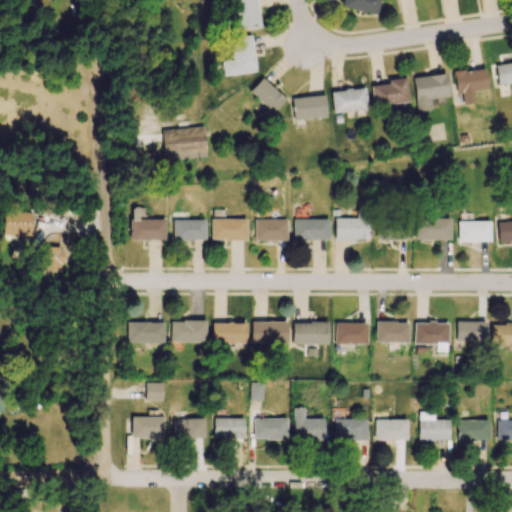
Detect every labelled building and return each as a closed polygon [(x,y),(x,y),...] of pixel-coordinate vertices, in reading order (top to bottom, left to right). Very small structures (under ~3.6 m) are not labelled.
[(259,26),(254,0),(232,0),(237,30),(259,26)] [(374,15),(378,0),(341,0),(339,6),(374,15)] [(221,61),(222,75),(254,72),(251,36),(229,38),(231,60),(221,61)] [(497,84),(511,82),(511,62),(495,63),(497,84)] [(452,72),(455,96),(473,95),(472,91),(486,89),(484,68),(452,72)] [(448,96),(444,73),(412,78),(417,111),(430,109),(429,99),(448,96)] [(408,101),(404,77),(387,80),(388,83),(369,86),(373,107),(408,101)] [(272,112),(284,99),(261,78),(248,91),(272,112)] [(330,91),(332,112),(366,109),(364,88),(330,91)] [(292,119),(324,118),(324,96),(291,97),(292,119)] [(203,127),(161,129),(163,160),(205,157),(203,127)] [(163,219),(144,219),(143,207),(128,208),(129,240),(163,239),(163,219)] [(31,212),(1,211),(0,234),(30,235),(31,212)] [(333,240),(367,239),(366,211),(356,211),(356,218),(333,218),(333,240)] [(449,240),(449,218),(414,218),(414,240),(449,240)] [(203,219),(171,220),(172,240),(204,239),(203,219)] [(210,239),(245,240),(245,219),(210,219),(210,239)] [(285,219),(253,219),(253,240),(285,240),(285,219)] [(328,219),(292,220),(292,240),(328,240),(328,219)] [(407,239),(406,219),(375,220),(376,240),(407,239)] [(511,220),(496,221),(497,242),(511,241),(511,220)] [(489,222),(457,221),(456,241),(489,242),(489,222)] [(60,270),(60,246),(39,247),(39,270),(60,270)] [(205,321),(169,320),(169,341),(204,342),(205,321)] [(286,322),(250,321),(250,343),(285,343),(286,322)] [(454,341),(484,342),(485,322),(455,321),(454,341)] [(162,322),(125,322),(125,343),(163,343),(162,322)] [(326,344),(326,323),(292,322),(291,343),(326,344)] [(365,344),(365,323),(334,322),(334,344),(365,344)] [(374,342),(406,342),(406,322),(374,322),(374,342)] [(435,344),(434,351),(446,351),(446,323),(413,322),(413,344),(435,344)] [(245,323),(210,323),(211,343),(245,343),(245,323)] [(511,323),(489,324),(490,345),(511,344),(511,323)] [(160,401),(161,382),(143,382),(143,400),(160,401)] [(261,400),(261,382),(248,382),(248,400),(261,400)] [(322,419),(302,419),(302,407),(292,407),(292,440),(322,440),(322,419)] [(416,440),(447,440),(447,420),(432,419),(432,412),(417,412),(416,440)] [(130,438),(161,439),(162,417),(130,416),(130,438)] [(170,419),(171,438),(203,437),(202,418),(170,419)] [(242,418),(212,418),(212,439),(242,439),(242,418)] [(286,418),(253,418),(253,439),(286,439),(286,418)] [(365,440),(364,418),(332,419),(333,441),(365,440)] [(405,419),(373,420),(373,440),(405,440),(405,419)] [(511,440),(511,419),(495,420),(495,440),(511,440)] [(487,420),(455,420),(455,440),(487,440),(487,420)]
